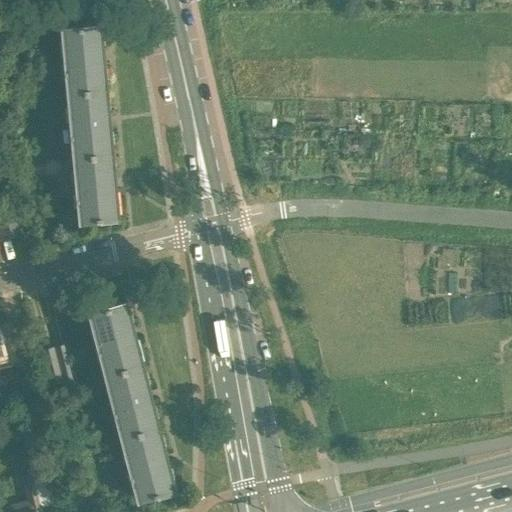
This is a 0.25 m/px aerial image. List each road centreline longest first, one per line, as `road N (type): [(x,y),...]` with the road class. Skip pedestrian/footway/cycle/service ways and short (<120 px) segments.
road 1 (unclassified): [(219,225),(308,208),(511,225)]
road 2 (primary): [(285,511),(219,225)]
road 3 (primary): [(199,228),(247,511)]
road 4 (residential): [(0,285),(199,228)]
road 5 (primary): [(196,126),(163,0)]
